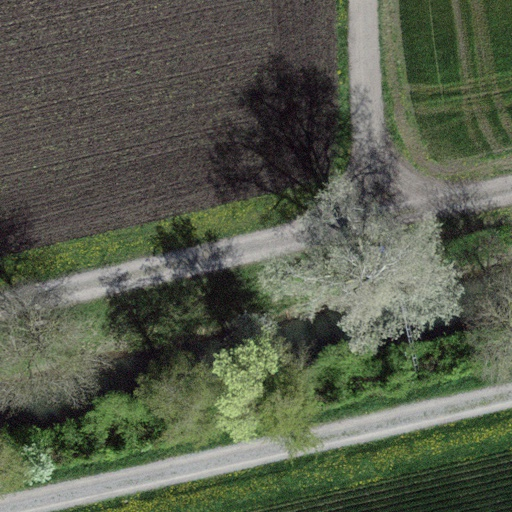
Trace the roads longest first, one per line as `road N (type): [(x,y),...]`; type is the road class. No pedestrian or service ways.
road 1 (track): [(511,394),(0,508)]
road 2 (track): [(369,158),(0,253)]
road 3 (track): [(369,158),(363,0)]
road 4 (track): [(511,129),(369,158)]
